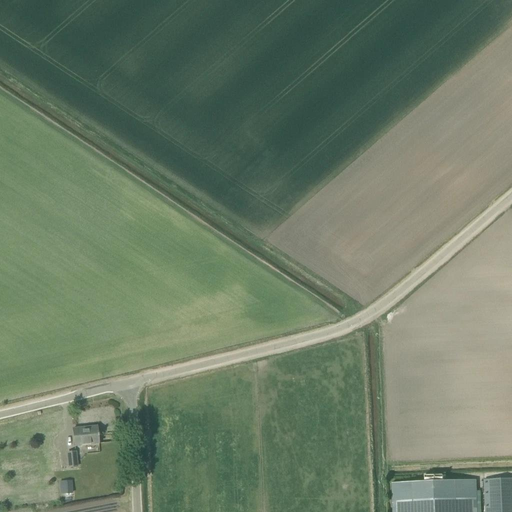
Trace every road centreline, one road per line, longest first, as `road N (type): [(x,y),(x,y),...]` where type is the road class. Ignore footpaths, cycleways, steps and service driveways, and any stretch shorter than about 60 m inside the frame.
road 1 (unclassified): [(124,377),(332,333),(402,290),(511,196)]
road 2 (unclassified): [(132,511),(124,377)]
road 3 (unclassified): [(0,407),(124,377)]
